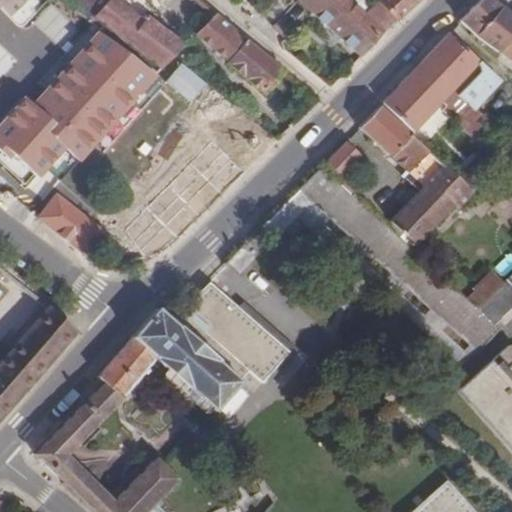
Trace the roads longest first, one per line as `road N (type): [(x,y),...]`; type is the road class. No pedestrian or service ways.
road 1 (tertiary): [(115,315),(208,241),(450,0)]
road 2 (tertiary): [(0,449),(115,315)]
road 3 (residential): [(0,228),(115,315)]
